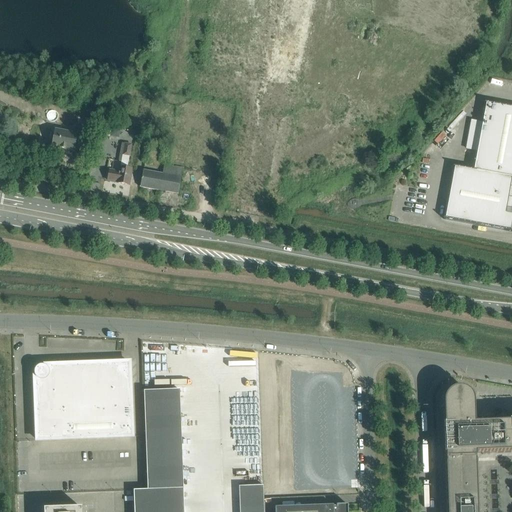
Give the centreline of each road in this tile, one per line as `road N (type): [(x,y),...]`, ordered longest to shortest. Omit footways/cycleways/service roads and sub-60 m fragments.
road 1 (primary): [(511,291),(0,196)]
road 2 (primary): [(0,217),(511,311)]
road 3 (unclassified): [(365,349),(0,320)]
road 4 (unclassified): [(266,229),(0,179)]
road 5 (unclassified): [(365,349),(371,511)]
road 6 (unclassified): [(424,511),(418,357)]
road 7 (unknown): [(211,511),(197,359)]
